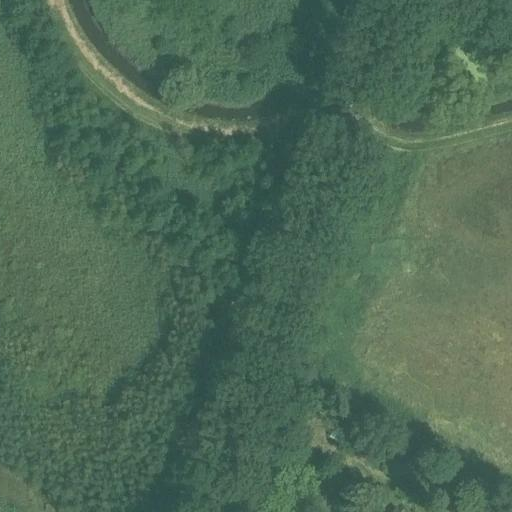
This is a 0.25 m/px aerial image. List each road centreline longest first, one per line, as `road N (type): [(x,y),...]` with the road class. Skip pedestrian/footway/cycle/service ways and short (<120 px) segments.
road 1 (unclassified): [(215,511),(399,0)]
road 2 (track): [(352,133),(414,139),(511,116)]
